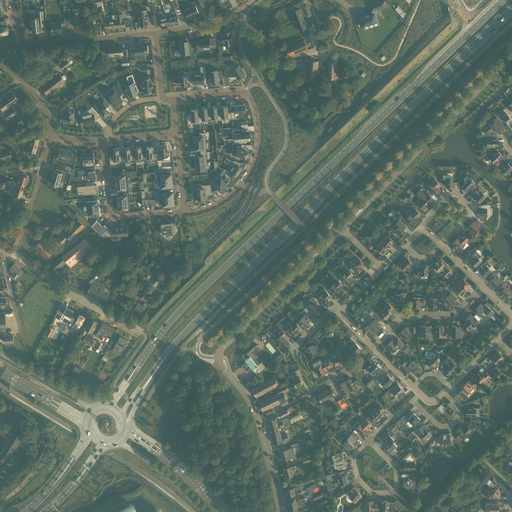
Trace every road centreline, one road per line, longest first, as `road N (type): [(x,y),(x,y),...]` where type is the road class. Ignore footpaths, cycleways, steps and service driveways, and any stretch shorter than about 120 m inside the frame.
road 1 (primary): [(503,0),(194,296),(129,377)]
road 2 (primary): [(149,378),(264,252),(511,10)]
road 3 (residential): [(183,211),(232,192),(259,136),(243,92),(172,99)]
road 4 (tertiary): [(257,420),(219,356),(316,253)]
road 5 (tertiary): [(366,204),(511,58)]
road 6 (residential): [(103,140),(112,217),(183,211)]
road 7 (residential): [(142,332),(16,257)]
road 8 (unclassified): [(156,32),(23,44)]
road 9 (residential): [(373,346),(401,318),(456,313),(483,288)]
road 10 (residential): [(257,420),(368,351)]
road 11 (residential): [(16,257),(49,137)]
road 12 (residential): [(439,244),(469,214),(456,194),(446,194),(422,230)]
